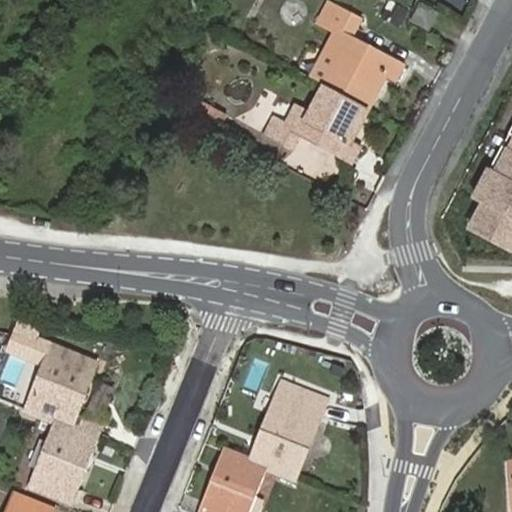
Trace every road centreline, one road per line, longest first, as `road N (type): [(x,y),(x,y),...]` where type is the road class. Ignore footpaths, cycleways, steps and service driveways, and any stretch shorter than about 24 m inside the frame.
road 1 (residential): [(439,299),(412,230),(414,193),(511,11)]
road 2 (residential): [(238,287),(148,511)]
road 3 (tertiary): [(0,254),(238,287)]
road 4 (tertiary): [(238,287),(350,312),(391,336)]
road 5 (residential): [(399,392),(406,429),(394,511)]
